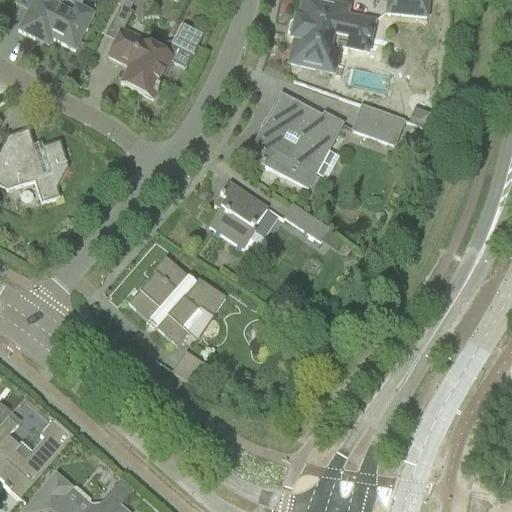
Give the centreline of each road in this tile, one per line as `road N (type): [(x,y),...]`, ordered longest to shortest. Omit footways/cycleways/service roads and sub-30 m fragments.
road 1 (tertiary): [(299,511),(234,485),(27,315)]
road 2 (tertiary): [(7,332),(216,511)]
road 3 (tertiary): [(511,169),(477,256),(388,407)]
road 4 (residential): [(27,315),(157,170)]
road 5 (residential): [(157,170),(202,110),(246,0)]
road 6 (residential): [(157,170),(111,131),(0,75)]
road 7 (tertiary): [(388,407),(346,450),(314,511)]
